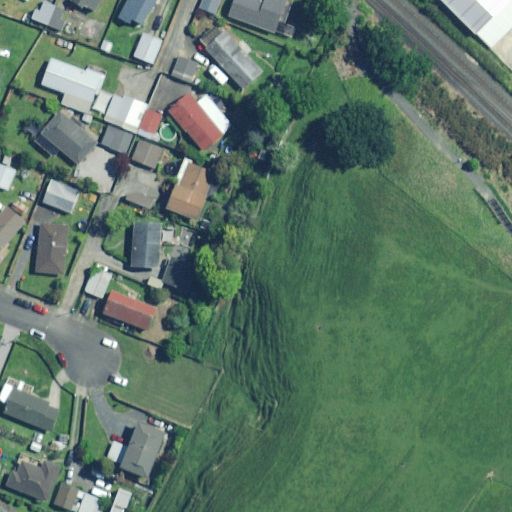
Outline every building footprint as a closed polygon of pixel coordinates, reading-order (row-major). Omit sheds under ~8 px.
[(100,0),(72,0),(72,2),(92,14),(100,0)] [(156,0),(127,0),(118,18),(129,23),(130,21),(142,27),(156,0)] [(220,0),(201,0),(199,8),(215,14),(220,0)] [(264,0),(265,0),(264,0),(234,0),(228,16),(289,39),(293,28),(283,24),(292,0),(291,0),(264,0)] [(506,0),(443,0),(474,31),(506,0)] [(67,12),(44,2),(40,10),(35,10),(31,18),(59,30),(67,12)] [(226,36),(215,25),(198,40),(242,89),(261,72),(227,35),(226,36)] [(162,41),(143,33),(134,56),(153,64),(162,41)] [(198,65),(179,56),(171,75),(190,83),(198,65)] [(86,71),(52,59),(42,85),(66,93),(62,104),(87,114),(97,88),(100,89),(105,76),(87,69),(86,71)] [(103,114),(111,94),(101,91),(94,110),(103,114)] [(197,103),(188,93),(168,111),(203,151),(232,126),(205,96),(197,103)] [(112,95),(104,116),(153,134),(161,114),(146,109),(148,105),(124,96),(123,99),(112,95)] [(98,142),(60,111),(41,134),(79,165),(98,142)] [(133,136),(117,129),(110,148),(125,155),(133,136)] [(163,149),(140,140),(132,160),(155,169),(163,149)] [(215,172),(184,161),(178,178),(167,209),(197,221),(215,172)] [(16,170),(0,163),(0,187),(8,190),(16,170)] [(167,195),(132,178),(123,198),(158,214),(167,195)] [(79,192),(51,181),(43,203),(71,214),(79,192)] [(0,252),(24,221),(6,207),(0,214),(0,252)] [(161,224),(134,222),(131,267),(157,269),(161,224)] [(69,227),(41,223),(35,272),(63,275),(69,227)] [(111,276),(94,269),(85,291),(102,298),(111,276)] [(157,308),(112,291),(103,314),(148,331),(157,308)] [(27,384),(8,377),(0,397),(0,400),(8,404),(4,413),(50,432),(60,407),(24,392),(27,384)] [(165,433),(139,422),(119,467),(146,478),(165,433)] [(42,468),(18,458),(6,486),(46,502),(61,467),(45,461),(42,468)] [(77,490),(61,484),(54,504),(71,510),(77,490)] [(99,511),(104,501),(85,494),(78,511),(99,511)]
